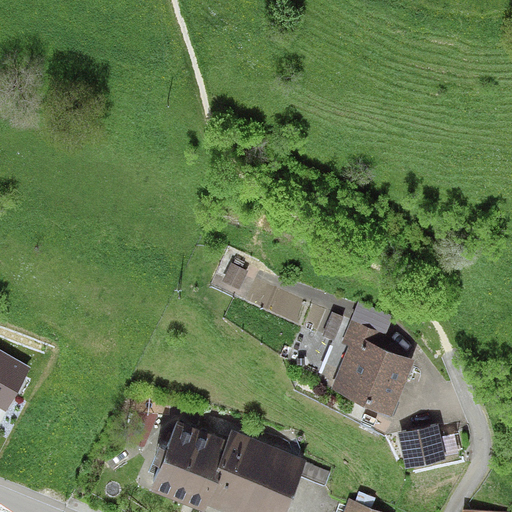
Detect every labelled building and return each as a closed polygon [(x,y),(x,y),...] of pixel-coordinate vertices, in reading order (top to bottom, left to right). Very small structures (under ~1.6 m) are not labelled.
[(231,262),(222,281),(239,289),(249,271),(231,262)] [(394,316),(359,301),(351,320),(386,335),(394,316)] [(344,317),(331,311),(322,335),(334,340),(344,317)] [(386,335),(351,320),(341,343),(349,346),(331,390),(392,415),(415,361),(381,347),(386,335)] [(31,366),(0,349),(0,408),(6,412),(31,366)] [(144,449),(159,415),(134,405),(120,439),(144,449)] [(177,421),(149,491),(200,511),(203,511),(206,506),(221,511),(285,511),(300,475),(306,461),(306,460),(232,430),(227,441),(177,421)] [(438,424),(398,432),(406,468),(446,459),(438,424)] [(331,471),(306,461),(300,475),(325,485),(331,471)] [(359,491),(356,500),(372,507),(376,497),(359,491)] [(356,500),(349,498),(346,506),(343,511),(386,511),(372,507),(356,500)]
